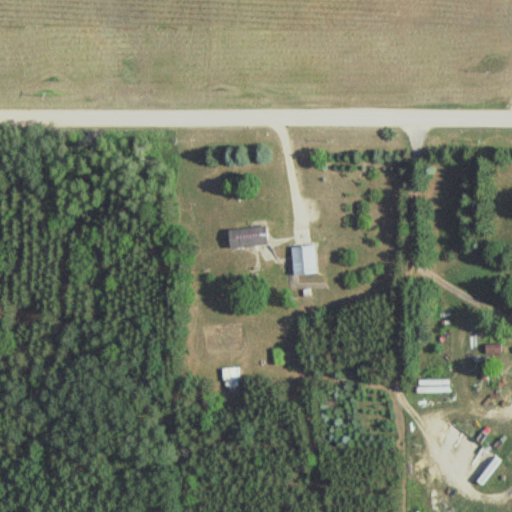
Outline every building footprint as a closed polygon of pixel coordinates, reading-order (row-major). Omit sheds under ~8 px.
[(272,245),(270,227),(234,230),(235,248),(272,245)] [(295,246),(296,275),(320,274),(319,245),(295,246)] [(481,379),(489,379),(489,356),(481,356),(481,379)] [(241,368),(225,368),(225,388),(241,388),(241,368)] [(420,393),(453,393),(453,379),(420,379),(420,393)]
